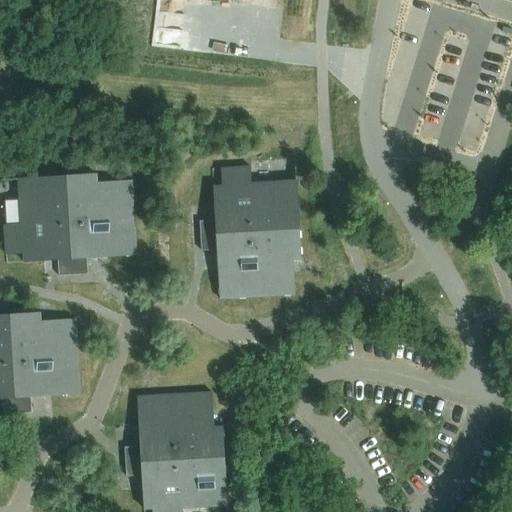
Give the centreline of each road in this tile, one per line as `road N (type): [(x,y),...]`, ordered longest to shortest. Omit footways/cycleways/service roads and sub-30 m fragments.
road 1 (residential): [(17,508),(44,449),(88,426),(131,315),(189,311),(238,338),(438,260)]
road 2 (residential): [(392,0),(370,142),(438,260)]
road 3 (residential): [(438,260),(468,321),(480,399),(511,408)]
